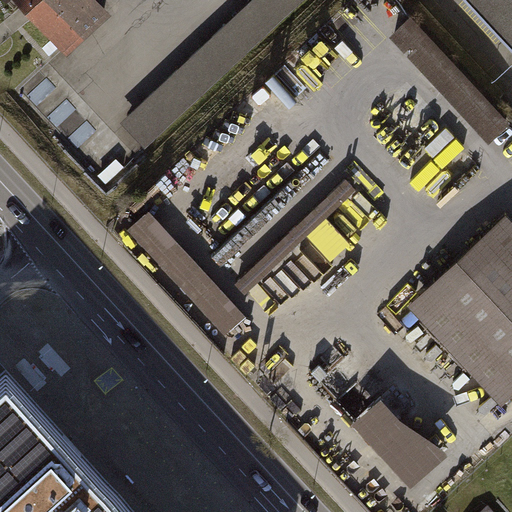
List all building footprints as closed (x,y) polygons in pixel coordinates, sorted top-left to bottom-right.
[(93,0),(24,0),(68,47),(105,12),(93,0)] [(303,0),(253,0),(125,122),(149,147),(303,0)] [(511,0),(469,0),(511,44),(511,0)] [(509,123),(410,13),(390,32),(488,141),(509,123)] [(404,94),(391,108),(410,127),(423,113),(404,94)] [(358,192),(347,181),(235,285),(246,297),(358,192)] [(128,234),(227,339),(249,318),(150,214),(128,234)] [(334,260),(353,243),(332,218),(313,235),(334,260)] [(511,225),(511,224),(412,312),(497,406),(511,392),(511,225)] [(152,511),(11,357),(0,367),(0,484),(25,511),(152,511)] [(411,479),(447,446),(396,408),(380,390),(351,417),(411,479)]
